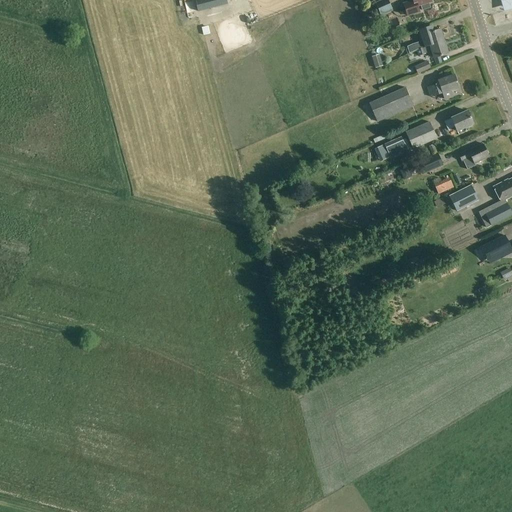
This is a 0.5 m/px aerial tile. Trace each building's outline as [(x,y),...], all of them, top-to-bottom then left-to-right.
[(194,0),(198,13),(227,5),(225,0),(194,0)] [(381,16),(393,11),(387,0),(383,0),(376,4),(381,16)] [(430,7),(429,2),(431,1),(431,0),(413,0),(403,3),(407,16),(419,13),(417,5),(421,4),(422,9),(430,7)] [(503,11),(511,8),(511,0),(500,0),(502,7),(503,11)] [(407,47),(409,53),(416,49),(417,49),(430,44),(444,40),(441,28),(440,28),(435,30),(434,30),(432,25),(419,30),(419,31),(420,34),(420,35),(421,36),(422,40),(422,41),(420,42),(416,43),(412,44),(407,47)] [(417,49),(416,49),(418,56),(432,52),(433,57),(448,53),(444,40),(430,44),(417,49)] [(371,57),(375,68),(383,66),(379,55),(371,57)] [(417,74),(431,69),(428,62),(415,67),(417,74)] [(459,86),(455,76),(439,81),(439,82),(428,86),(431,95),(442,92),(444,99),(452,97),(450,89),(459,86)] [(378,123),(414,107),(405,88),(386,96),(369,104),(378,123)] [(451,119),(445,122),(449,131),(455,129),(456,132),(473,124),(467,110),(450,118),(451,119)] [(413,150),(437,140),(430,122),(406,133),(413,150)] [(384,135),(373,140),(373,142),(374,144),(385,139),(384,137),(384,135)] [(391,160),(408,152),(402,138),(385,145),(391,160)] [(489,156),(482,143),(468,151),(467,150),(458,155),(462,161),(463,161),(468,169),(476,165),(475,163),(489,156)] [(431,152),(426,154),(428,158),(437,153),(433,145),(429,147),(431,152)] [(424,176),(444,166),(438,154),(417,163),(424,176)] [(406,168),(399,171),(404,180),(411,177),(406,168)] [(511,177),(504,181),(504,180),(493,185),(501,201),(511,195),(511,177)] [(434,186),(439,196),(454,189),(450,179),(434,186)] [(471,186),(449,197),(456,211),(478,200),(471,186)] [(448,198),(438,201),(440,208),(450,204),(448,198)] [(499,199),(479,208),(482,214),(502,205),(499,199)] [(511,214),(507,205),(486,215),(491,225),(511,215),(511,214)] [(380,210),(382,217),(395,213),(393,207),(380,210)] [(504,235),(480,247),(487,261),(511,249),(504,235)]
